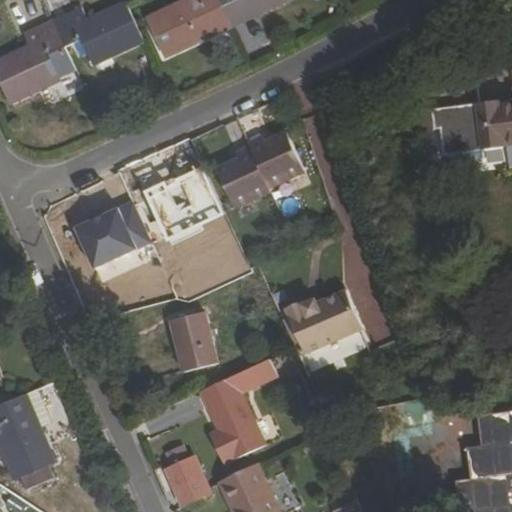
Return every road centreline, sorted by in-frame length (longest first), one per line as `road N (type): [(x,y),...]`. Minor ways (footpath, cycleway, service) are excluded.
road 1 (residential): [(13,192),(327,54),(427,0)]
road 2 (residential): [(148,511),(13,192)]
